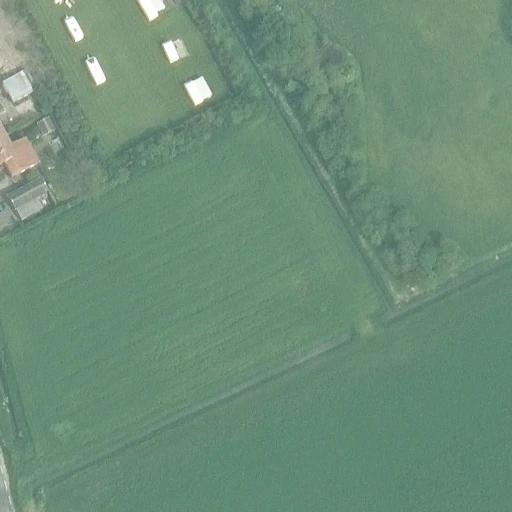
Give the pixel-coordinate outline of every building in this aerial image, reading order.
[(72,24),(92,17),(87,4),(67,11),(72,24)] [(162,25),(172,49),(192,41),(182,17),(162,25)] [(110,40),(89,47),(95,67),(117,60),(110,40)] [(198,91),(215,80),(204,63),(187,73),(198,91)] [(0,84),(0,85),(11,105),(32,93),(20,72),(0,84)] [(5,138),(0,141),(0,166),(4,165),(8,173),(11,178),(36,164),(23,140),(10,148),(5,138)] [(7,198),(14,212),(47,194),(39,180),(7,198)]
